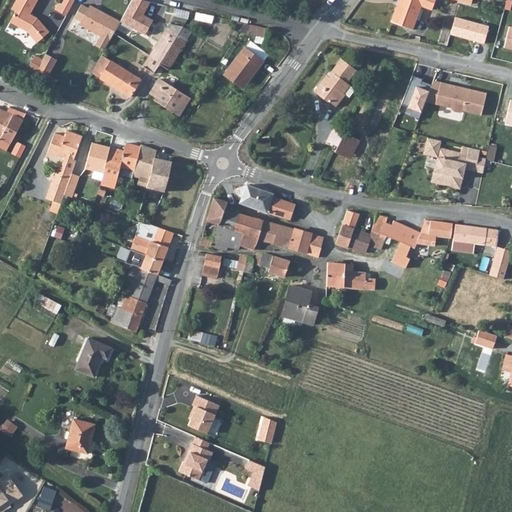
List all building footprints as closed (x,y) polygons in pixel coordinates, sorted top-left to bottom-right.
[(12,22),(16,24),(29,31),(35,37),(40,32),(46,26),(39,18),(32,14),(40,0),(18,0),(13,9),(18,11),(12,22)] [(60,2),(56,10),(68,16),(77,1),(75,0),(65,0),(63,4),(60,2)] [(147,15),(152,3),(145,0),(133,0),(122,23),(148,35),(155,19),(147,15)] [(433,8),(436,0),(400,0),(393,21),(414,28),(423,4),(433,8)] [(75,18),(82,22),(90,9),(83,5),(75,18)] [(104,37),(114,18),(100,10),(92,6),(90,9),(82,22),(81,25),(90,30),(104,37)] [(497,38),(501,22),(495,21),(492,36),(497,38)] [(49,35),(52,32),(46,26),(40,32),(35,37),(40,42),(49,35)] [(162,64),(180,34),(169,27),(144,67),(156,74),(162,64)] [(511,28),(507,28),(503,48),(511,49),(511,28)] [(180,34),(162,64),(171,70),(189,39),(180,34)] [(266,61),(246,47),(225,76),(244,90),(266,61)] [(51,77),(59,59),(47,54),(45,59),(36,55),(30,68),(51,77)] [(103,56),(93,73),(102,79),(112,63),(103,56)] [(343,59),(333,72),(336,74),(332,78),(329,75),(322,84),(329,89),(323,97),(330,102),(331,100),(338,106),(347,94),(346,93),(352,85),(348,82),(358,70),(343,59)] [(143,79),(113,62),(112,63),(102,79),(132,97),(143,79)] [(192,99),(161,80),(152,94),(158,98),(156,100),(181,115),(192,99)] [(441,104),(446,82),(432,80),(424,102),(441,104)] [(492,94),(446,82),(441,104),(457,108),(459,111),(466,113),(469,111),(487,116),(492,94)] [(0,147),(9,151),(21,127),(11,122),(15,115),(0,108),(0,137),(1,138),(0,138),(0,147)] [(15,115),(11,122),(21,127),(24,120),(15,115)] [(340,146),(346,132),(335,127),(329,141),(340,146)] [(51,191),(60,194),(58,201),(63,203),(66,194),(74,173),(79,160),(78,159),(86,135),(70,129),(68,136),(58,132),(51,153),(62,157),(65,147),(73,149),(70,159),(67,158),(65,166),(59,168),(51,191)] [(340,146),(338,152),(352,158),(361,138),(346,132),(340,146)] [(424,153),(441,157),(443,148),(443,141),(427,137),(424,153)] [(105,172),(112,147),(94,142),(87,167),(105,172)] [(105,172),(102,184),(117,188),(122,167),(136,170),(142,146),(127,142),(125,150),(112,147),(105,172)] [(142,177),(140,185),(149,187),(157,157),(158,150),(143,145),(142,146),(136,170),(134,175),(142,177)] [(62,157),(67,158),(70,159),(73,149),(65,147),(62,157)] [(484,150),(473,147),(471,155),(443,148),(441,157),(435,182),(463,189),(468,168),(479,171),(482,157),(484,150)] [(435,169),(438,158),(430,156),(427,167),(435,169)] [(157,157),(149,187),(166,191),(174,162),(157,157)] [(482,157),(479,171),(486,173),(490,159),(482,157)] [(74,173),(66,194),(74,197),(82,176),(74,173)] [(281,196),(248,184),(242,203),(248,206),(263,211),(278,215),(293,219),(298,204),(280,199),(281,196)] [(373,206),(379,192),(366,187),(361,201),(373,206)] [(48,197),(58,201),(60,194),(51,191),(48,197)] [(209,220),(222,225),(227,209),(229,202),(216,197),(209,220)] [(230,230),(235,231),(241,213),(227,209),(222,225),(221,227),(230,230)] [(349,210),(339,243),(350,246),(355,229),(356,229),(361,214),(349,210)] [(241,213),(235,231),(245,234),(242,246),(256,249),(259,239),(291,248),(296,229),(241,213)] [(379,214),(374,231),(384,234),(387,221),(389,217),(379,214)] [(155,239),(170,246),(176,231),(153,224),(137,219),(136,224),(158,232),(155,239)] [(391,238),(394,239),(412,247),(416,248),(418,242),(436,245),(437,235),(451,238),(453,223),(427,220),(423,232),(396,220),(395,224),(391,238)] [(395,224),(387,221),(384,234),(374,231),(374,235),(371,244),(385,248),(388,237),(391,238),(395,224)] [(457,224),(455,240),(498,246),(500,230),(457,224)] [(231,246),(227,240),(230,230),(221,227),(218,238),(215,247),(229,251),(230,247),(231,246)] [(291,248),(308,253),(313,234),(296,229),(291,248)] [(374,235),(356,229),(355,229),(350,246),(369,252),(371,244),(374,235)] [(242,246),(245,234),(235,231),(230,230),(227,240),(231,246),(230,247),(241,250),(242,246)] [(498,250),(507,251),(511,232),(500,230),(498,246),(498,250)] [(141,249),(150,253),(155,239),(138,233),(137,238),(144,240),(141,249)] [(218,238),(205,233),(202,244),(215,247),(218,238)] [(327,238),(313,234),(308,253),(322,257),(327,238)] [(141,242),(130,238),(127,244),(138,249),(141,242)] [(150,253),(165,259),(170,246),(155,239),(150,253)] [(408,256),(412,247),(394,239),(389,248),(408,256)] [(381,263),(400,273),(408,256),(389,248),(381,263)] [(136,263),(160,272),(165,259),(150,253),(141,249),(136,263)] [(203,266),(218,270),(222,257),(207,253),(203,266)] [(270,268),(269,270),(287,276),(292,261),(267,253),(260,255),(258,260),(259,264),(270,268)] [(329,262),(329,272),(328,286),(345,286),(346,272),(354,272),(355,263),(329,262)] [(119,304),(113,321),(137,330),(158,278),(172,284),(174,278),(160,272),(136,263),(131,273),(134,274),(127,293),(129,294),(124,306),(119,304)] [(202,272),(217,276),(218,270),(203,266),(202,272)] [(354,272),(346,272),(345,286),(377,287),(378,278),(368,277),(368,273),(354,272)] [(313,291),(292,285),(283,315),(314,325),(319,307),(309,305),(313,291)] [(58,315),(63,305),(45,296),(40,306),(58,315)] [(406,330),(421,336),(423,330),(408,324),(406,330)] [(494,334),(477,329),(473,341),(491,348),(494,334)] [(78,369),(97,377),(105,357),(109,359),(113,347),(91,338),(78,369)] [(207,432),(219,404),(197,394),(192,404),(196,406),(188,424),(207,432)] [(3,428),(7,431),(15,420),(10,417),(3,428)] [(271,442),(277,422),(265,417),(259,438),(271,442)] [(7,431),(13,435),(20,424),(15,420),(7,431)] [(75,420),(68,447),(89,453),(96,425),(75,420)] [(194,442),(207,448),(209,441),(196,435),(194,442)] [(214,451),(207,448),(194,442),(193,441),(180,470),(199,478),(208,458),(210,458),(214,451)] [(254,470),(250,479),(261,484),(265,466),(249,459),(246,467),(254,470)] [(12,474),(0,481),(0,511),(4,511),(5,509),(4,508),(8,505),(10,507),(13,505),(12,503),(25,494),(12,474)] [(261,484),(250,479),(248,484),(260,488),(261,484)] [(51,510),(57,496),(44,491),(38,505),(51,510)]
